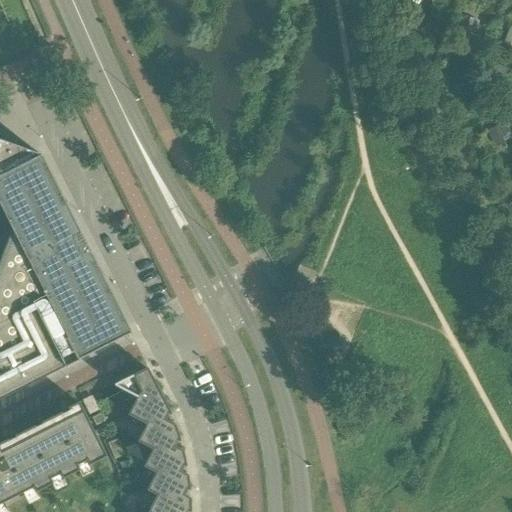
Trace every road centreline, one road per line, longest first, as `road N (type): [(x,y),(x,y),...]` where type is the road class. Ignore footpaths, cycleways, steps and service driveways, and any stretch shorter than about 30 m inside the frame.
road 1 (secondary): [(230,312),(71,0)]
road 2 (residential): [(156,341),(49,122)]
road 3 (secondary): [(302,511),(283,403),(250,325),(232,315)]
road 4 (secondary): [(232,315),(228,336),(266,431),(274,511)]
road 5 (residential): [(211,511),(190,411),(156,341)]
road 6 (residential): [(0,419),(156,341)]
